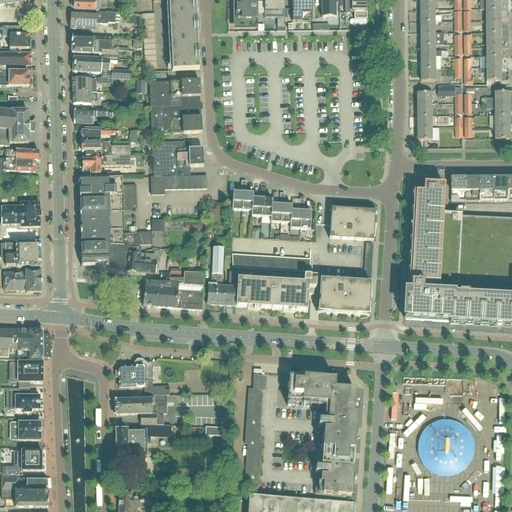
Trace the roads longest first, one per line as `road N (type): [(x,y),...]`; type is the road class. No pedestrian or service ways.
road 1 (residential): [(389,194),(306,191),(222,158),(209,123),(204,0)]
road 2 (tertiary): [(59,276),(53,0)]
road 3 (tertiary): [(382,348),(133,329)]
road 4 (unclassified): [(395,167),(397,0)]
road 5 (residential): [(369,511),(382,348)]
road 6 (residential): [(61,356),(55,376),(62,511)]
road 7 (unclassified): [(382,348),(389,194)]
road 8 (tertiary): [(511,364),(382,348)]
road 9 (residential): [(104,511),(103,383)]
